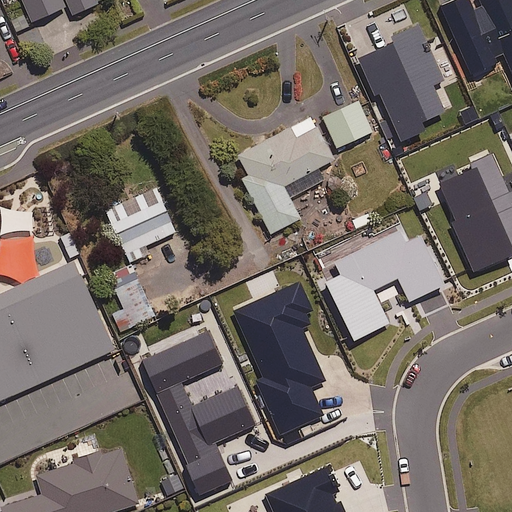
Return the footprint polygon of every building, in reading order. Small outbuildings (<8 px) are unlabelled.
[(97,0),(21,0),(31,19),(65,3),(70,13),(97,0)] [(371,129),(358,99),(323,114),(336,145),(371,129)] [(333,157),(310,114),(238,153),(248,172),(241,176),(270,231),(299,216),(289,196),(323,178),(317,165),(333,157)] [(175,229),(156,185),(105,207),(128,260),(148,251),(144,242),(175,229)] [(31,208),(0,208),(0,231),(32,231),(31,208)] [(153,313),(129,265),(108,276),(124,307),(112,313),(126,340),(138,334),(133,323),(153,313)] [(76,267),(0,300),(0,395),(111,347),(76,267)] [(245,393),(272,382),(263,359),(260,360),(257,353),(260,351),(243,310),(216,321),(245,393)] [(217,452),(203,416),(185,423),(199,458),(217,452)] [(104,511),(138,501),(121,449),(101,455),(100,450),(72,459),(73,462),(36,473),(41,491),(1,503),(3,511),(104,511)] [(175,472),(160,479),(167,494),(181,488),(175,472)]
